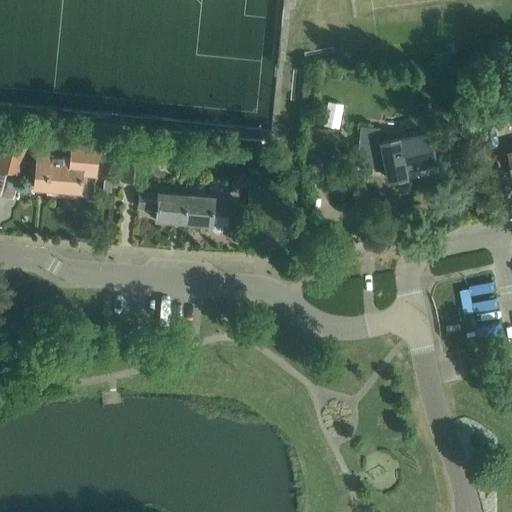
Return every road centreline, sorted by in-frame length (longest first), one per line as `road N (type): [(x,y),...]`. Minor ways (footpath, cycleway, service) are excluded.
road 1 (residential): [(0,253),(262,288),(323,325),(356,330),(416,321)]
road 2 (residential): [(466,502),(416,321)]
road 3 (residential): [(416,321),(409,279),(422,252),(498,238)]
